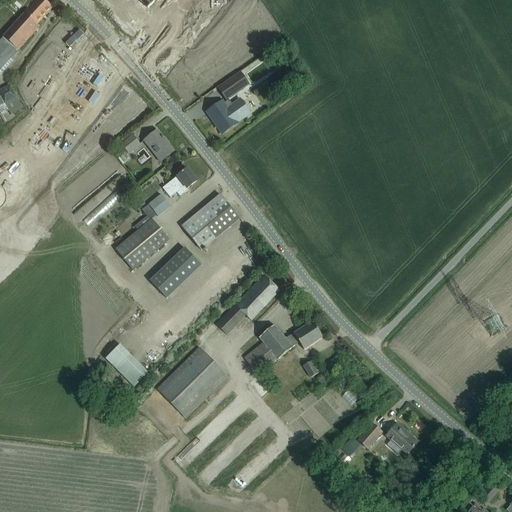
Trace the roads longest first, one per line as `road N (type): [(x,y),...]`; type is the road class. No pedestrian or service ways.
road 1 (unclassified): [(367,349),(178,116),(66,0)]
road 2 (unclassified): [(367,349),(511,200)]
road 3 (unclassified): [(511,475),(367,349)]
